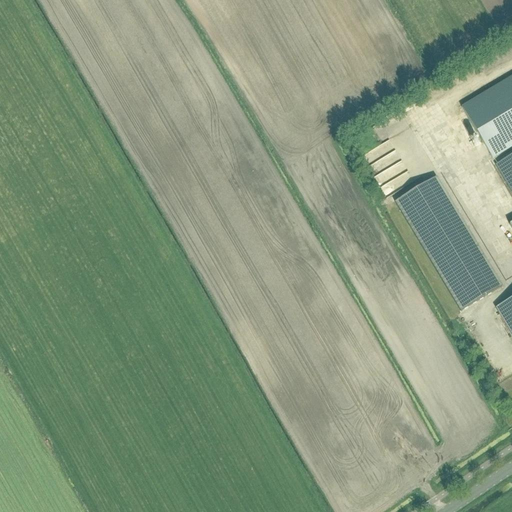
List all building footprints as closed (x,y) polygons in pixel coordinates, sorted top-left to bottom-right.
[(492,160),(511,147),(511,77),(461,108),(492,160)] [(424,108),(417,111),(420,117),(427,114),(424,108)] [(439,115),(444,126),(457,121),(452,109),(439,115)] [(453,140),(464,133),(461,129),(451,136),(453,140)] [(511,193),(511,155),(495,166),(511,193)] [(376,162),(367,169),(372,176),(381,168),(376,162)] [(461,312),(502,287),(436,177),(395,202),(461,312)] [(511,299),(496,309),(511,336),(511,299)]
